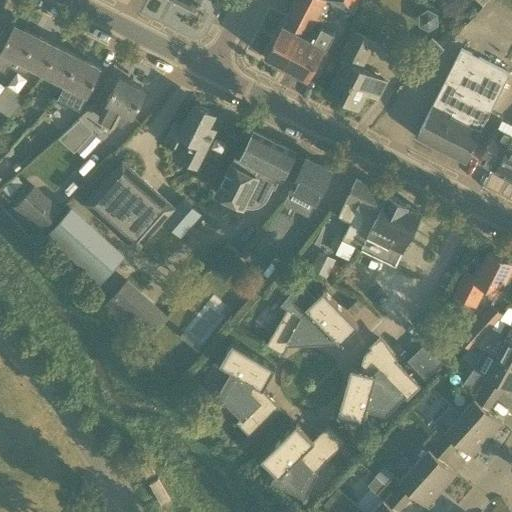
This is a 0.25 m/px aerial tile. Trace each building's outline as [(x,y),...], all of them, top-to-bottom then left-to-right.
[(176,0),(194,9),(197,3),(199,4),(201,1),(199,0),(176,0)] [(264,58),(286,69),(296,49),(292,47),(299,35),(305,38),(310,30),(325,0),(294,0),(282,24),(264,58)] [(339,0),(354,8),(358,0),(339,0)] [(23,62),(36,35),(14,23),(1,49),(0,48),(0,68),(6,71),(13,57),(23,62)] [(317,33),(310,30),(305,38),(299,35),(292,47),(296,49),(286,69),(306,79),(322,48),(325,49),(334,33),(321,25),(317,33)] [(378,97),(381,90),(387,80),(363,68),(376,41),(354,29),(339,59),(344,61),(328,91),(358,106),(366,91),(378,97)] [(44,73),(58,45),(36,35),(23,62),(32,66),(44,73)] [(427,66),(443,48),(432,38),(416,55),(427,66)] [(53,77),(65,83),(79,56),(58,45),(44,73),(40,80),(47,84),(51,81),(53,77)] [(466,161),(492,109),(511,73),(462,48),(417,136),(466,161)] [(87,94),(101,67),(79,56),(65,83),(87,94)] [(133,116),(146,90),(119,76),(106,102),(109,104),(102,118),(114,125),(116,122),(123,125),(132,116),(133,116)] [(9,117),(25,98),(17,93),(3,112),(9,117)] [(214,129),(207,125),(214,113),(195,104),(183,127),(176,123),(167,139),(176,143),(186,148),(181,157),(196,165),(214,129)] [(80,119),(59,138),(75,152),(94,131),(80,119)] [(511,142),(510,141),(511,137),(511,135),(497,128),(480,161),(495,169),(510,178),(511,174),(511,142)] [(281,180),(295,151),(254,130),(239,159),(276,177),(281,180)] [(316,201),(332,170),(306,157),(290,187),(316,201)] [(276,177),(239,159),(236,166),(231,164),(216,193),(243,206),(244,203),(250,205),(257,204),(262,201),(266,196),(276,177)] [(164,221),(175,208),(122,160),(84,203),(138,250),(164,221)] [(369,231),(387,195),(355,180),(338,217),(340,216),(369,231)] [(42,230),(61,209),(51,199),(41,210),(26,195),(16,206),(42,230)] [(421,212),(422,211),(387,195),(369,231),(360,247),(396,265),(401,252),(421,212)] [(184,199),(175,208),(164,221),(180,236),(200,213),(184,199)] [(47,234),(101,282),(126,254),(72,205),(47,234)] [(220,262),(232,272),(241,260),(229,250),(220,262)] [(498,293),(511,265),(511,261),(490,250),(483,263),(480,262),(473,275),(465,271),(464,272),(454,295),(455,295),(450,304),(466,312),(471,303),(475,306),(485,287),(498,293)] [(316,257),(309,271),(327,279),(333,265),(316,257)] [(167,313),(128,277),(103,304),(142,340),(167,313)] [(313,299),(300,286),(285,304),(288,306),(266,344),(283,354),(291,341),(334,338),(340,343),(358,325),(323,289),(313,299)] [(470,349),(475,344),(473,344),(490,327),(480,318),(460,339),(470,349)] [(511,325),(505,322),(500,332),(490,327),(473,344),(475,344),(496,356),(511,364),(511,325)] [(421,386),(397,362),(396,361),(380,339),(370,348),(364,354),(360,369),(351,367),(338,416),(362,422),(367,406),(384,411),(401,394),(407,400),(421,386)] [(250,435),(279,407),(262,389),(275,367),(232,342),(219,364),(234,373),(222,394),(243,415),(236,422),(250,435)] [(417,350),(407,361),(425,379),(435,369),(417,350)] [(511,389),(511,364),(496,356),(486,375),(473,368),(467,377),(496,397),(504,385),(511,389)] [(12,375),(0,379),(0,405),(20,398),(12,375)] [(487,439),(502,422),(488,409),(496,397),(467,377),(461,386),(474,398),(459,414),(487,439)] [(20,398),(0,405),(0,432),(2,431),(28,422),(20,398)] [(487,439),(459,414),(445,430),(438,425),(430,434),(451,452),(459,443),(472,455),(487,439)] [(28,422),(2,431),(11,455),(47,441),(39,418),(28,422)] [(313,440),(296,423),(260,458),(277,475),(276,478),(303,493),(314,473),(346,441),(329,424),(313,440)] [(442,489),(457,473),(443,461),(451,452),(430,434),(422,443),(428,448),(413,465),(442,489)] [(47,442),(11,455),(19,478),(55,465),(47,442)] [(146,478),(155,472),(148,460),(139,465),(146,478)] [(55,465),(19,478),(27,502),(64,488),(55,465)] [(442,489),(413,465),(399,481),(393,475),(385,484),(406,502),(413,494),(427,506),(442,489)] [(384,467),(376,476),(385,484),(393,475),(384,467)] [(376,476),(368,484),(377,493),(385,484),(376,476)] [(158,478),(149,483),(150,484),(153,489),(155,492),(157,497),(161,504),(170,499),(164,489),(158,478)] [(406,502),(385,484),(377,493),(376,494),(383,499),(370,511),(399,511),(398,511),(406,502)] [(365,511),(356,503),(347,511),(365,511)]
